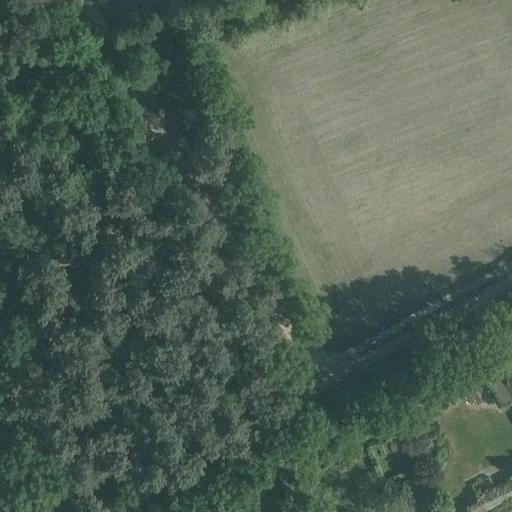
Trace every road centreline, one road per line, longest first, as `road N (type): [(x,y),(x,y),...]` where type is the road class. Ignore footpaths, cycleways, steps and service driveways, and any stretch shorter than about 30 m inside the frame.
road 1 (unclassified): [(323,393),(61,0)]
road 2 (track): [(119,511),(323,393)]
road 3 (residential): [(323,393),(511,285)]
road 4 (track): [(269,0),(99,57)]
